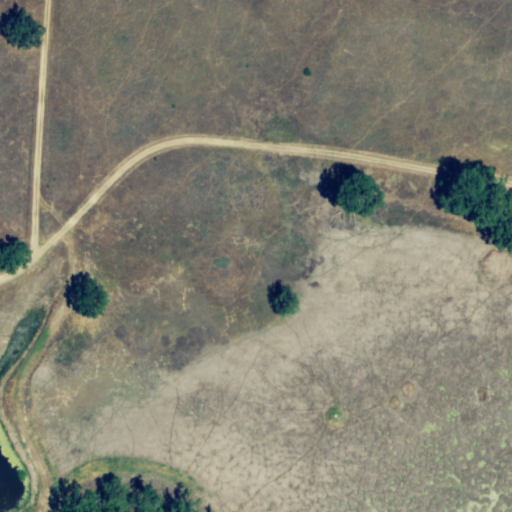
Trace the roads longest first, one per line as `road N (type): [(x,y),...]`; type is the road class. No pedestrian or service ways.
road 1 (residential): [(37,511),(18,469),(5,400),(16,352),(66,292),(70,228),(146,157),(213,142),(511,187)]
road 2 (track): [(39,264),(50,0)]
